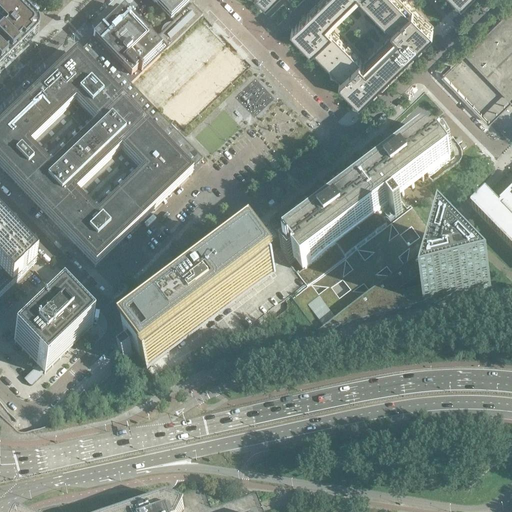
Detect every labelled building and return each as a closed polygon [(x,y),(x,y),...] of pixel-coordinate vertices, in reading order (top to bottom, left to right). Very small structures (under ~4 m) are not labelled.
[(32,17),(14,0),(0,0),(0,26),(2,28),(0,30),(0,70),(10,61),(17,54),(36,36),(37,35),(38,33),(38,32),(39,31),(39,29),(39,28),(39,27),(38,25),(38,24),(37,23),(36,22),(32,17)] [(202,17),(195,9),(192,6),(190,7),(187,4),(189,3),(186,0),(150,0),(173,24),(158,38),(169,49),(202,17)] [(320,0),(291,29),(360,100),(433,29),(405,0),(320,0)] [(511,100),(511,99),(511,5),(465,52),(511,100)] [(169,49),(158,38),(127,7),(123,10),(93,39),(93,40),(89,43),(90,44),(128,83),(156,56),(159,59),(169,49)] [(280,40),(269,50),(294,77),(305,67),(280,40)] [(203,161),(128,83),(90,44),(77,56),(76,55),(0,128),(0,171),(95,270),(192,176),(189,174),(203,161)] [(341,100),(338,96),(335,99),(340,104),(345,101),(349,106),(353,103),(346,95),(341,100)] [(297,275),(282,254),(279,250),(265,261),(254,248),(126,344),(131,350),(120,358),(124,364),(135,356),(147,372),(149,371),(158,383),(204,357),(211,354),(237,339),(263,318),(306,286),(307,287),(387,228),(378,216),(408,193),(417,186),(450,161),(432,137),(400,161),(390,168),(354,195),(350,190),(330,205),(334,210),(287,246),(305,269),(297,275)] [(511,220),(499,208),(500,208),(487,194),(486,194),(485,194),(486,194),(485,193),(471,207),(472,207),(473,208),(472,208),(492,228),(494,229),(498,234),(511,248),(511,220)] [(319,334),(328,332),(342,329),(491,291),(453,251),(447,245),(443,241),(438,244),(412,209),(292,300),(319,334)] [(0,299),(21,280),(26,274),(26,275),(36,265),(0,227),(0,299)] [(44,376),(92,331),(61,298),(13,344),(44,376)] [(137,511),(183,511),(186,508),(169,501),(137,511)]
